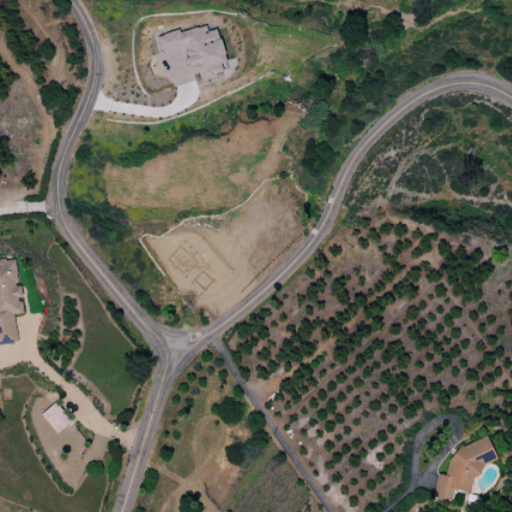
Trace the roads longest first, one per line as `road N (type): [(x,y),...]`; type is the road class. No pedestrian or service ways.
road 1 (residential): [(67,0),(85,25),(93,76),(55,172),(61,218),(165,351),(208,333),(310,247),(354,160),(391,119),(439,88),(463,84),(511,101)]
road 2 (residential): [(119,511),(165,351)]
